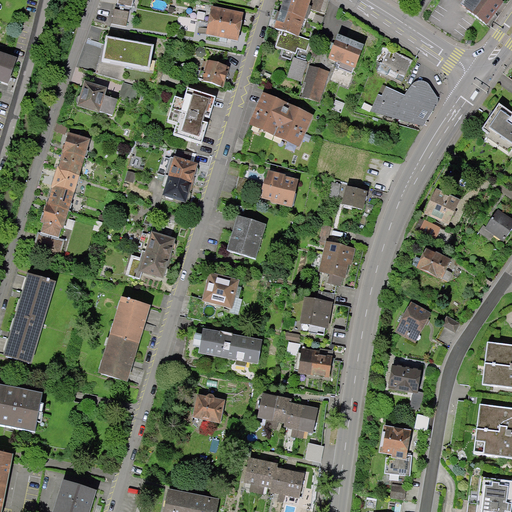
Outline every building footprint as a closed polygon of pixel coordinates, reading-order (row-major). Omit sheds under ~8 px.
[(310,0),(283,0),(280,10),(305,18),(307,18),(311,6),(309,5),(310,0)] [(312,0),(312,4),(313,5),(312,9),(325,13),(328,0),(312,0)] [(486,26),(500,4),(495,0),(469,0),(462,11),(486,26)] [(133,14),(114,10),(111,24),(130,28),(133,14)] [(243,15),(211,10),(206,38),(238,43),(243,15)] [(305,18),(280,10),(274,27),(282,30),(281,34),(279,34),(276,46),(296,53),(298,48),(307,51),(310,40),(299,36),(305,18)] [(205,21),(197,19),(193,40),(201,41),(205,21)] [(363,48),(334,37),(325,61),(353,73),(363,48)] [(154,48),(104,38),(99,63),(148,73),(154,48)] [(382,47),(369,76),(399,90),(412,61),(382,47)] [(16,62),(0,56),(0,83),(8,86),(16,62)] [(307,63),(292,59),(287,79),(301,82),(307,63)] [(228,69),(207,63),(201,83),(222,89),(228,69)] [(329,74),(309,68),(301,98),(320,104),(329,74)] [(369,114),(419,127),(438,101),(432,90),(427,85),(419,81),(410,86),(404,96),(384,89),(369,114)] [(105,90),(82,83),(75,109),(112,119),(117,103),(102,99),(105,90)] [(143,90),(123,84),(117,101),(138,108),(143,90)] [(215,97),(186,90),(183,101),(173,98),(166,123),(175,125),(173,136),(203,143),(215,97)] [(298,154),(312,120),(262,98),(250,131),(298,154)] [(345,104),(335,100),(331,111),(341,115),(345,104)] [(511,115),(498,106),(481,132),(511,152),(511,115)] [(88,142),(66,135),(32,250),(59,258),(64,243),(59,241),(88,142)] [(166,180),(173,160),(167,159),(164,169),(161,169),(159,177),(166,180)] [(196,167),(173,160),(166,180),(161,199),(184,206),(196,167)] [(133,175),(126,172),(123,181),(130,184),(133,175)] [(292,212),(298,183),(266,174),(260,202),(292,212)] [(260,184),(238,179),(234,199),(255,204),(260,184)] [(341,185),(332,183),(328,197),(337,200),(341,185)] [(464,200),(437,187),(423,216),(450,229),(464,200)] [(366,194),(343,188),(339,207),(361,212),(366,194)] [(511,222),(498,212),(485,230),(504,244),(511,233),(511,222)] [(265,226),(236,218),(226,254),(255,262),(265,226)] [(331,226),(322,224),(317,244),(324,245),(325,241),(327,241),(331,226)] [(137,275),(149,237),(142,234),(136,251),(141,252),(138,261),(130,258),(124,277),(139,282),(141,276),(137,275)] [(173,241),(149,234),(149,237),(137,275),(141,276),(162,281),(173,241)] [(327,241),(325,241),(324,245),(318,271),(329,274),(327,283),(341,286),(343,278),(345,278),(349,264),(352,265),(356,248),(327,241)] [(424,251),(415,268),(446,283),(455,265),(424,251)] [(239,282),(208,274),(200,304),(231,312),(239,282)] [(54,284),(25,275),(1,354),(30,363),(54,284)] [(492,284),(479,275),(473,284),(486,293),(492,284)] [(318,291),(317,299),(333,302),(334,294),(318,291)] [(124,297),(101,374),(127,382),(150,305),(124,297)] [(317,299),(304,297),(300,323),(328,328),(333,302),(317,299)] [(431,317),(409,304),(393,333),(415,345),(431,317)] [(460,326),(443,318),(438,328),(454,336),(460,326)] [(262,342),(201,332),(197,356),(258,367),(262,342)] [(301,338),(286,334),(285,342),(299,344),(301,338)] [(511,348),(485,346),(479,388),(511,392),(511,348)] [(318,353),(302,350),(297,373),(328,379),(334,350),(319,347),(318,353)] [(419,374),(389,369),(385,390),(415,396),(419,374)] [(0,426),(35,433),(43,393),(0,384),(0,426)] [(289,402),(260,396),(255,420),(265,422),(264,429),(276,431),(278,424),(282,424),(281,430),(290,431),(289,438),(302,441),(304,435),(313,437),(318,410),(289,404),(289,402)] [(205,401),(198,399),(194,418),(220,424),(224,404),(214,401),(214,399),(206,397),(205,401)] [(511,410),(475,406),(468,454),(511,460),(511,410)] [(408,434),(380,429),(376,455),(386,457),(384,475),(408,478),(410,459),(405,458),(408,434)] [(322,448),(307,445),(304,459),(319,463),(322,448)] [(2,511),(14,454),(0,450),(0,511),(2,511)] [(278,466),(248,460),(243,483),(252,485),(250,492),(262,494),(263,488),(268,490),(267,494),(278,496),(277,502),(289,505),(290,499),(297,500),(303,476),(277,471),(278,466)] [(79,484),(62,479),(52,511),(88,511),(96,489),(79,484)] [(509,511),(511,496),(511,482),(478,481),(473,511),(509,511)] [(155,511),(161,492),(144,487),(136,511),(155,511)] [(215,511),(218,501),(166,491),(162,511),(215,511)]
